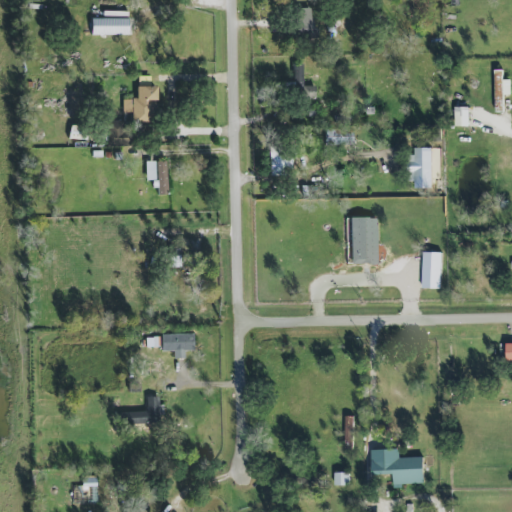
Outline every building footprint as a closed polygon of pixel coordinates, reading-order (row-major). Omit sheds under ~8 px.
[(310,8),(299,8),(299,31),(311,31),(310,8)] [(126,34),(126,14),(89,14),(89,35),(126,34)] [(502,70),(494,70),(495,112),(502,112),(502,95),(510,95),(510,80),(502,80),(502,70)] [(154,86),(148,86),(135,86),(135,98),(121,99),(121,112),(130,112),(130,124),(150,123),(150,112),(155,112),(154,86)] [(454,127),(468,127),(468,107),(453,107),(454,127)] [(106,146),(126,146),(126,124),(106,124),(106,146)] [(414,189),(431,188),(430,148),(413,149),(414,189)] [(290,153),(268,154),(268,176),(291,175),(290,153)] [(155,180),(156,194),(166,193),(165,160),(143,161),(144,180),(155,180)] [(374,217),(348,218),(349,264),(375,263),(374,217)] [(440,289),(441,253),(420,252),(419,288),(440,289)] [(161,351),(192,350),(192,333),(160,334),(161,351)] [(161,378),(161,360),(143,360),(144,378),(161,378)] [(161,422),(160,404),(157,404),(157,397),(145,397),(145,412),(126,413),(126,423),(161,422)] [(344,451),(352,451),(353,417),(345,417),(344,451)] [(423,457),(399,458),(399,450),(370,451),(371,476),(392,475),(393,489),(401,488),(401,484),(424,483),(423,457)]
